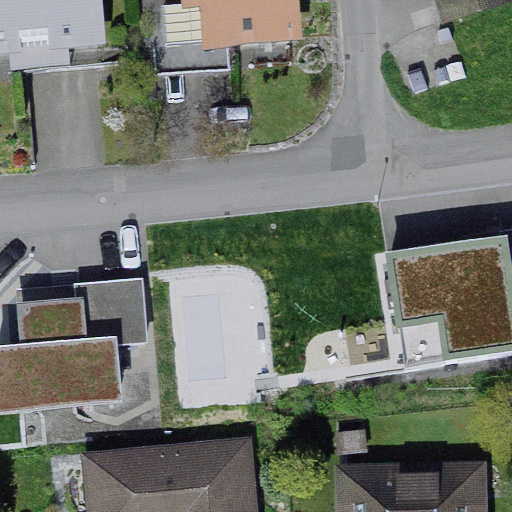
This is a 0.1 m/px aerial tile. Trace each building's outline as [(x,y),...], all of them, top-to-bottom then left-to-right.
[(0,0),(0,49),(92,41),(88,0),(0,0)] [(206,46),(288,40),(285,0),(183,0),(184,9),(203,8),(206,46)] [(506,3),(504,0),(435,0),(443,23),(506,3)] [(511,317),(503,253),(391,269),(400,334),(444,328),(450,368),(511,358),(511,317)] [(78,300),(82,345),(112,343),(143,340),(139,281),(77,286),(78,300)] [(0,416),(118,406),(112,343),(82,345),(78,300),(11,306),(15,351),(0,352),(0,416)] [(334,456),(361,454),(359,436),(332,438),(334,456)] [(244,511),(239,451),(84,465),(88,511),(244,511)] [(471,511),(471,478),(341,481),(341,511),(471,511)]
